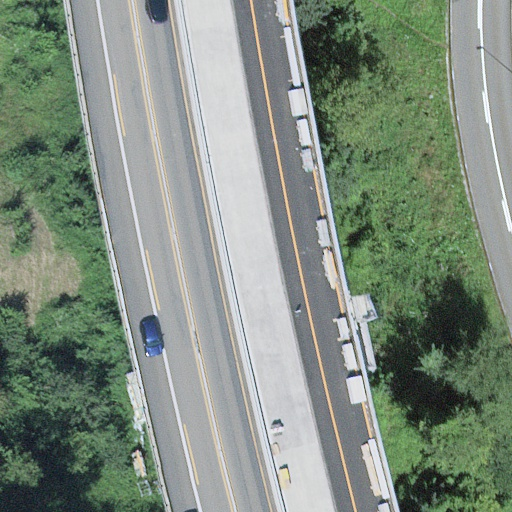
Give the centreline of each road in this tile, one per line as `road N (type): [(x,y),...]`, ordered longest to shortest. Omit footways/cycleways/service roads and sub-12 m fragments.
road 1 (motorway): [(331,511),(250,150),(226,0)]
road 2 (motorway): [(133,0),(201,370),(236,511)]
road 3 (tertiary): [(480,0),(486,117),(511,225)]
